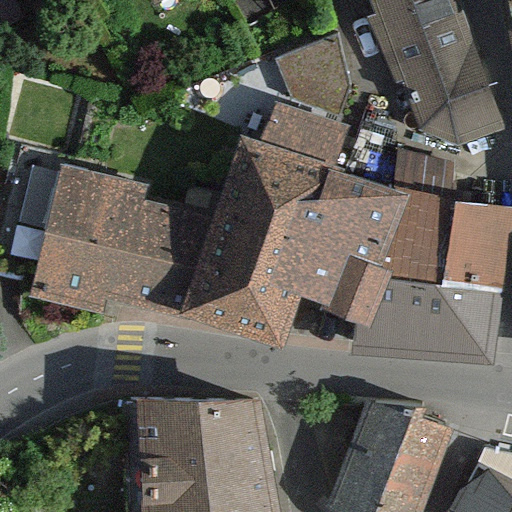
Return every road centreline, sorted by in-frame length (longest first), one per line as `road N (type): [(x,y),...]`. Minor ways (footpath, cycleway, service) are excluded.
road 1 (tertiary): [(293,366),(126,355),(66,370),(0,402)]
road 2 (tertiary): [(466,372),(293,366)]
road 3 (residential): [(293,366),(292,426),(334,511)]
road 4 (residential): [(466,372),(461,462),(437,511)]
